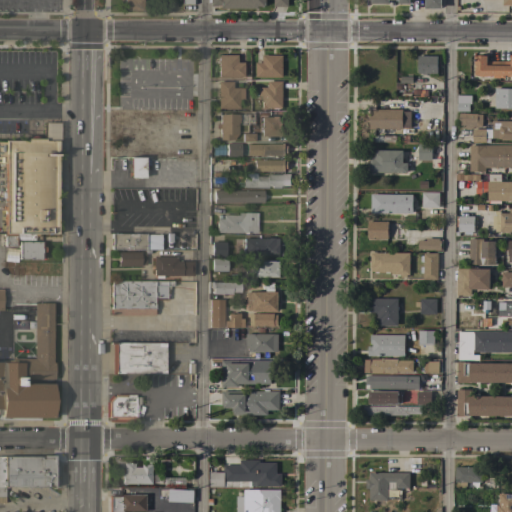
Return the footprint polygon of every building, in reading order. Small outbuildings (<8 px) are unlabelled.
[(142,0),(142,10),(126,10),(126,4),(124,4),(124,0),(142,0)] [(265,0),(265,7),(258,6),(258,8),(222,8),(222,5),(218,5),(218,6),(211,6),(211,0),(265,0)] [(441,0),(441,6),(442,6),(442,9),(424,9),(424,0),(410,0),(410,4),(398,4),(398,0),(388,0),(388,4),(370,4),(370,0),(441,0)] [(238,62),(245,62),(244,77),(218,76),(218,55),(238,55),(238,62)] [(282,55),(282,77),(255,77),(255,62),(262,62),(262,55),(282,55)] [(477,56),(477,55),(484,55),(484,56),(486,56),(486,61),(509,61),(509,55),(511,55),(511,76),(506,76),(506,75),(504,75),(504,78),(492,78),(492,75),(490,75),(490,76),(478,76),(478,75),(474,75),(474,56),(477,56)] [(417,56),(437,56),(437,73),(427,73),(427,74),(421,74),(421,73),(417,73),(417,56)] [(412,76),(412,90),(395,90),(395,83),(400,83),(400,76),(412,76)] [(218,107),(218,81),(232,81),(232,87),(243,87),(243,98),(238,98),(238,107),(218,107)] [(261,97),(257,96),(258,87),(267,87),(267,81),(280,81),(280,82),(282,82),(281,108),(261,108),(261,97)] [(511,88),(511,108),(494,108),(494,88),(511,88)] [(471,95),(471,104),(469,104),(469,111),(456,111),(456,95),(471,95)] [(401,129),(369,129),(369,109),(402,109),(402,111),(410,111),(409,127),(401,127),(401,129)] [(219,139),(219,128),(217,128),(217,123),(219,123),(219,113),(239,114),(239,123),(237,122),(237,134),(233,139),(219,139)] [(511,121),(511,139),(511,140),(507,140),(507,139),(499,139),(499,138),(489,138),(489,143),(484,143),(484,142),(471,142),(471,129),(464,129),(464,125),(459,125),(459,113),(476,113),(476,114),(481,114),(481,127),(483,127),(483,129),(491,129),(491,121),(511,121)] [(261,129),(260,129),(260,126),(261,126),(261,116),(278,116),(278,122),(281,122),(281,135),(276,135),(276,140),(267,140),(267,137),(265,137),(265,136),(261,136),(261,129)] [(58,125),(44,125),(43,139),(58,139),(58,125)] [(241,133),(253,133),(253,141),(241,141),(241,133)] [(5,140),(27,140),(27,138),(43,138),(43,140),(56,140),(56,233),(4,233),(5,163),(0,163),(0,142),(5,142),(5,140)] [(239,156),(226,156),(226,142),(239,142),(239,156)] [(284,143),(284,146),(287,146),(287,153),(284,153),(284,155),(246,155),(246,143),(284,143)] [(431,144),(431,160),(418,160),(418,159),(413,159),(413,152),(418,152),(418,144),(431,144)] [(511,168),(484,168),(484,171),(469,171),(469,145),(511,145),(511,168)] [(402,150),(402,163),(407,163),(407,173),(369,172),(369,157),(373,157),(374,150),(402,150)] [(143,157),(143,177),(127,177),(127,171),(130,171),(130,157),(143,157)] [(284,159),(284,161),(287,161),(287,169),(284,169),(284,171),(253,170),(253,159),(284,159)] [(256,179),(256,175),(266,175),(266,174),(290,174),(290,186),(279,186),(279,187),(271,187),(271,185),(267,185),(267,187),(242,187),(242,179),(243,179),(256,179)] [(511,181),(511,201),(487,201),(487,193),(475,193),(475,182),(487,182),(487,181),(488,181),(488,174),(500,174),(500,181),(511,181)] [(262,202),(213,202),(213,189),(262,189),(262,202)] [(439,192),(439,208),(421,207),(421,192),(439,192)] [(412,194),(412,213),(370,213),(370,194),(412,194)] [(511,232),(495,232),(495,211),(500,211),(500,213),(508,213),(508,209),(511,209),(511,232)] [(238,214),(238,212),(256,212),(256,232),(216,232),(216,218),(222,218),(222,214),(238,214)] [(458,216),(473,216),(473,232),(471,232),(471,234),(464,234),(464,232),(457,232),(458,216)] [(387,222),(387,223),(401,223),(401,229),(400,229),(398,230),(397,232),(397,237),(387,237),(387,238),(367,238),(367,221),(387,222)] [(145,233),(145,234),(160,234),(160,248),(111,249),(111,233),(145,233)] [(243,238),(275,237),(275,238),(279,238),(279,254),(261,254),(259,254),(243,254),(243,251),(243,250),(242,248),(243,247),(243,238)] [(418,240),(423,240),(423,238),(438,238),(438,241),(440,241),(440,250),(417,250),(418,240)] [(468,238),(482,239),(482,241),(495,241),(494,265),(468,265),(468,238)] [(18,241),(41,241),(41,242),(42,242),(42,246),(44,246),(45,251),(41,251),(41,252),(41,257),(41,258),(18,258),(18,241)] [(225,241),(225,256),(211,256),(211,241),(225,241)] [(140,251),(140,253),(145,253),(145,264),(140,264),(140,265),(118,265),(118,251),(140,251)] [(376,253),(376,251),(381,251),(381,253),(409,253),(409,275),(406,275),(406,277),(400,277),(400,275),(390,275),(390,272),(374,272),(370,272),(370,267),(370,253),(376,253)] [(437,253),(437,280),(422,280),(423,253),(437,253)] [(193,275),(163,275),(163,278),(155,278),(155,274),(154,274),(154,269),(153,269),(153,255),(155,255),(155,256),(162,256),(162,255),(168,255),(168,256),(176,256),(176,261),(193,261),(193,275)] [(212,258),(227,258),(226,270),(212,270),(212,258)] [(275,261),(279,261),(279,277),(256,277),(256,276),(254,276),(254,268),(255,268),(255,261),(275,261)] [(489,269),(489,289),(470,289),(470,295),(456,295),(456,269),(489,269)] [(511,272),(511,286),(501,287),(501,281),(500,281),(500,277),(501,277),(501,272),(511,272)] [(172,286),(169,286),(169,289),(166,289),(166,299),(153,299),(153,309),(155,309),(155,313),(154,313),(154,315),(110,314),(110,303),(109,303),(109,296),(111,296),(111,292),(109,292),(109,285),(111,285),(111,280),(172,281),(172,286)] [(240,282),(240,292),(238,292),(235,292),(235,291),(231,291),(231,293),(212,293),(212,287),(209,287),(210,281),(240,282)] [(247,297),(245,297),(245,292),(252,292),(252,291),(265,291),(265,288),(259,288),(259,283),(274,283),(274,292),(277,292),(277,311),(252,311),(252,310),(247,310),(247,297)] [(223,299),(223,327),(209,326),(209,298),(223,299)] [(397,299),(397,326),(376,325),(376,313),(370,313),(370,298),(397,299)] [(436,299),(436,314),(419,314),(419,307),(414,307),(414,302),(419,302),(419,299),(436,299)] [(0,361),(14,361),(14,358),(34,358),(34,302),(52,302),(52,362),(54,362),(54,378),(23,378),(23,383),(53,383),(53,417),(1,417),(1,414),(0,414),(0,361)] [(511,302),(511,316),(496,316),(496,313),(497,313),(498,307),(500,307),(500,309),(505,309),(505,302),(511,302)] [(240,313),(240,319),(244,319),(244,327),(224,327),(224,320),(227,320),(227,313),(240,313)] [(273,313),(273,315),(277,315),(277,319),(277,325),(273,325),(273,326),(249,326),(249,318),(249,314),(273,313)] [(277,352),(248,352),(248,346),(245,346),(245,334),(257,334),(257,328),(264,328),(264,334),(277,334),(277,352)] [(433,331),(433,345),(417,345),(418,330),(433,331)] [(511,352),(472,352),(472,355),(479,355),(479,360),(457,360),(458,332),(473,332),(473,331),(511,331),(511,352)] [(404,335),(403,356),(367,356),(367,346),(371,346),(371,344),(370,344),(370,335),(404,335)] [(14,355),(32,355),(32,342),(14,342),(14,355)] [(164,374),(111,373),(112,342),(164,342),(164,374)] [(221,360),(227,360),(227,358),(232,358),(232,360),(271,360),(271,369),(270,369),(270,384),(260,384),(260,385),(258,385),(258,384),(237,384),(237,387),(221,387),(221,360)] [(363,359),(369,360),(369,359),(381,359),(397,359),(397,360),(412,361),(412,372),(396,372),(396,374),(369,373),(363,373),(363,359)] [(425,361),(438,361),(438,373),(425,373),(425,361)] [(456,362),(464,362),(464,363),(511,363),(511,382),(471,382),(471,383),(456,383),(456,362)] [(419,376),(418,389),(368,389),(368,385),(364,385),(364,376),(368,376),(419,376)] [(230,391),(230,389),(245,389),(245,391),(263,391),(263,389),(269,389),(269,391),(278,391),(278,410),(267,410),(267,415),(232,415),(232,408),(223,408),(223,406),(221,406),(221,391),(230,391)] [(456,389),(471,390),(471,396),(511,396),(511,416),(464,416),(456,416),(456,389)] [(398,395),(400,396),(400,402),(397,402),(397,404),(367,404),(367,391),(398,391),(398,395)] [(430,391),(430,405),(417,405),(417,391),(430,391)] [(109,416),(106,416),(106,401),(109,401),(106,399),(111,394),(113,397),(116,396),(114,394),(135,394),(135,404),(137,404),(137,417),(133,417),(133,421),(109,421),(109,416)] [(408,414),(408,416),(385,415),(385,417),(377,416),(377,415),(363,415),(363,406),(394,407),(394,406),(397,406),(421,407),(421,414),(408,414)] [(0,456),(42,456),(42,455),(54,455),(53,486),(3,486),(3,502),(0,502),(0,456)] [(239,465),(239,460),(259,460),(259,462),(276,462),(276,474),(281,474),(281,486),(251,486),(251,487),(209,487),(209,472),(223,472),(223,465),(239,465)] [(123,462),(135,462),(135,467),(142,467),(142,464),(152,464),(152,484),(122,484),(122,476),(121,476),(121,473),(123,473),(123,462)] [(481,467),(481,482),(466,482),(466,486),(459,486),(459,482),(454,482),(454,467),(481,467)] [(387,500),(368,500),(368,489),(365,489),(365,480),(369,480),(369,473),(409,473),(409,488),(387,488),(387,500)] [(168,489),(193,490),(192,503),(167,502),(168,489)] [(243,490),(280,490),(279,511),(235,511),(236,496),(237,496),(237,490),(243,490)] [(511,494),(511,511),(496,511),(496,504),(498,504),(498,494),(511,494)] [(146,495),(146,511),(123,511),(108,511),(108,495),(146,495)]
